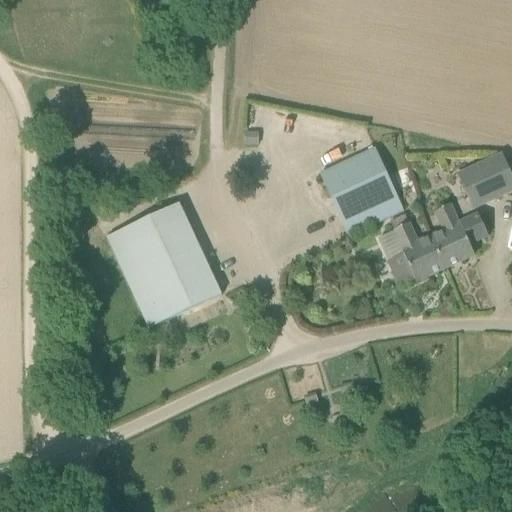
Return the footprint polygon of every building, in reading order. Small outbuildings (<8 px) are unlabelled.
[(376,150),(320,176),(348,238),(404,212),(376,150)] [(511,178),(502,157),(460,176),(474,208),(511,190),(511,178)] [(180,206),(107,239),(149,330),(222,297),(180,206)] [(475,257),(470,247),(489,238),(478,214),(459,223),(451,206),(435,213),(443,231),(431,237),(446,270),(475,257)] [(379,240),(389,263),(401,287),(416,280),(417,283),(446,270),(431,237),(418,243),(406,215),(390,223),(394,233),(379,240)]
